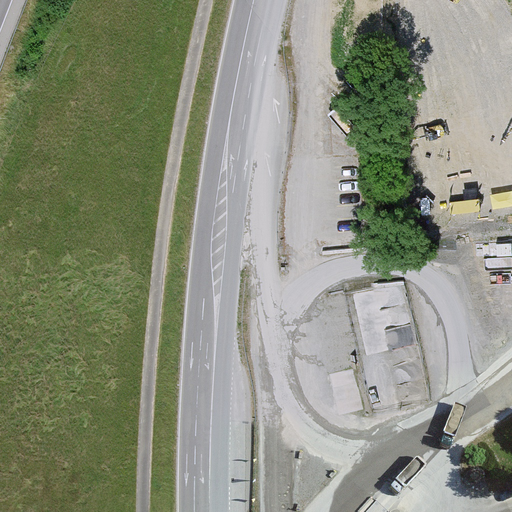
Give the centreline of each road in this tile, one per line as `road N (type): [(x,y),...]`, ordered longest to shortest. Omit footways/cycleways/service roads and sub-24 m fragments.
road 1 (track): [(206,0),(171,170),(142,511)]
road 2 (primary): [(257,0),(219,196),(201,511)]
